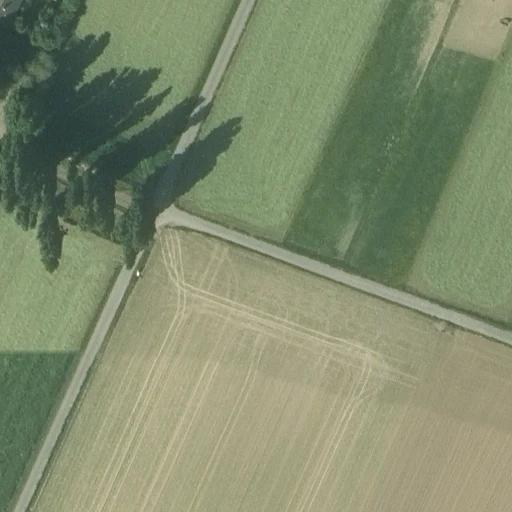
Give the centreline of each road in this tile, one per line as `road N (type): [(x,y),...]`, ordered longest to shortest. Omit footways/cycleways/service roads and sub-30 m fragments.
road 1 (residential): [(163,205),(511,335)]
road 2 (residential): [(26,511),(163,205)]
road 3 (residential): [(163,205),(251,0)]
